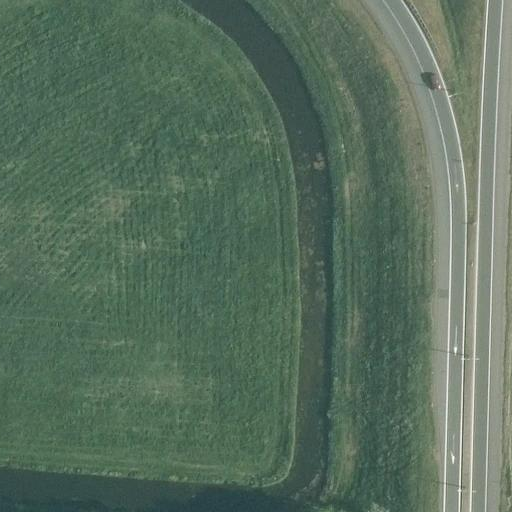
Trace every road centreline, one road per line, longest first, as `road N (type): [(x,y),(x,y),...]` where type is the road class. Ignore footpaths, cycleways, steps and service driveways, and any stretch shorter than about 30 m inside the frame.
road 1 (motorway): [(394,0),(443,105),(455,169),(450,511)]
road 2 (motorway): [(477,511),(497,0)]
